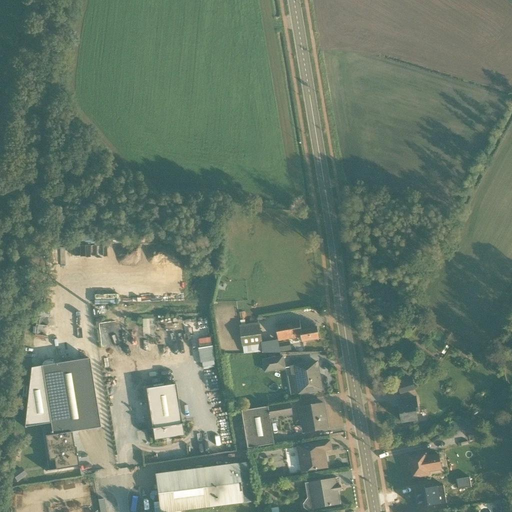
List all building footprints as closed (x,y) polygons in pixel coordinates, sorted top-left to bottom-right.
[(113,285),(114,300),(129,300),(128,284),(113,285)] [(155,318),(143,318),(143,336),(156,336),(155,318)] [(301,338),(302,343),(319,340),(317,328),(301,330),(299,321),(275,325),(278,342),(301,338)] [(262,352),(262,353),(272,352),(271,341),(262,343),(259,324),(240,327),(244,355),(262,352)] [(290,342),(279,344),(280,353),(292,351),(290,342)] [(444,355),(448,348),(444,345),(440,353),(444,355)] [(284,358),(263,361),(265,373),(285,370),(284,358)] [(99,428),(89,360),(40,367),(51,437),(46,438),(49,461),(55,460),(56,470),(76,467),(71,432),(99,428)] [(317,363),(290,367),(291,376),(288,377),(291,396),(321,391),(317,363)] [(412,379),(397,384),(400,394),(415,390),(412,379)] [(175,387),(147,391),(154,441),(183,438),(175,387)] [(403,408),(400,409),(402,423),(418,420),(417,413),(419,413),(416,398),(401,400),(403,408)] [(289,404),(241,412),(247,449),(272,445),(268,420),(291,416),(289,404)] [(324,404),(298,408),(302,434),(328,430),(324,404)] [(469,417),(451,422),(455,433),(467,430),(466,427),(472,425),(469,417)] [(511,427),(511,421),(495,424),(498,443),(511,440),(511,427)] [(329,442),(295,447),(300,473),(326,469),(323,453),(331,452),(329,442)] [(426,454),(409,457),(413,479),(430,476),(430,473),(442,471),(439,455),(427,457),(426,454)] [(238,465),(155,475),(157,491),(152,492),(150,493),(150,496),(150,499),(152,501),(158,501),(159,502),(153,503),(154,511),(179,511),(243,504),(238,465)] [(338,478),(307,483),(312,509),(336,505),(334,492),(340,491),(338,478)] [(98,500),(100,511),(106,511),(104,498),(98,500)]
